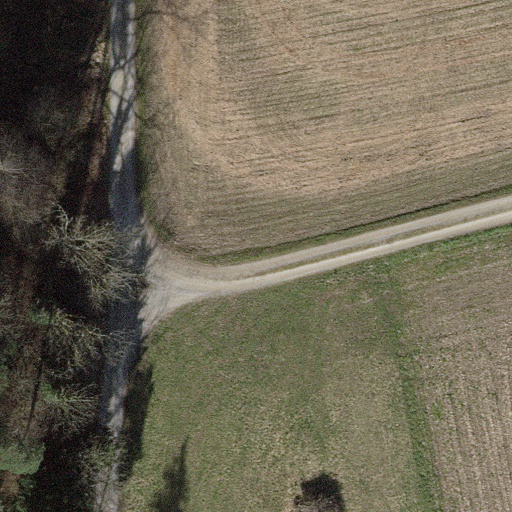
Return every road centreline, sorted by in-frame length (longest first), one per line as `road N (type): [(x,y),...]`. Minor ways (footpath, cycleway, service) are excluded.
road 1 (track): [(124,0),(133,298),(103,450),(110,511)]
road 2 (track): [(511,211),(133,298)]
